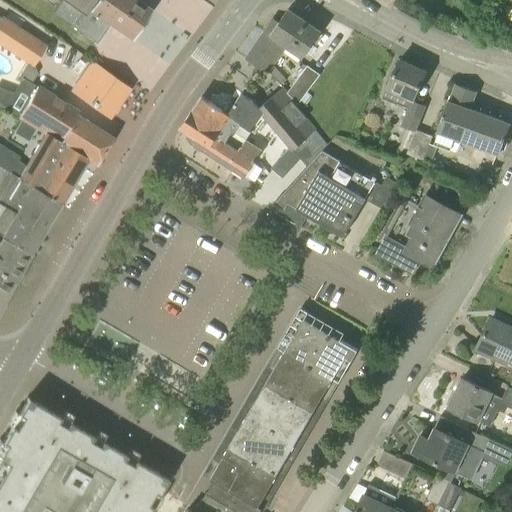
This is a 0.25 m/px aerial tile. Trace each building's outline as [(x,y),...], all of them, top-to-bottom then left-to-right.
[(131,37),(151,9),(138,0),(60,0),(53,12),(97,43),(110,23),(131,37)] [(323,26),(290,4),(279,21),(273,17),(246,57),(268,73),(269,72),(280,84),(286,79),(274,64),(286,47),(302,58),(323,26)] [(34,65),(46,46),(2,19),(0,22),(0,44),(28,61),(34,65)] [(401,125),(415,131),(416,128),(425,104),(413,99),(425,69),(399,58),(386,88),(387,88),(383,97),(407,109),(401,125)] [(109,115),(128,88),(91,60),(71,88),(109,115)] [(59,140),(75,115),(79,108),(37,82),(35,85),(32,83),(38,74),(34,65),(28,61),(18,75),(23,77),(3,105),(18,113),(16,116),(43,132),(59,140)] [(297,104),(320,75),(307,65),(287,92),(297,104)] [(469,108),(475,90),(456,82),(450,99),(448,98),(436,130),(468,141),(478,111),(469,108)] [(305,165),(326,141),(282,88),(258,107),(261,114),(265,118),(265,119),(289,148),(271,168),(282,178),(300,159),(305,165)] [(217,158),(253,102),(253,101),(253,100),(241,92),(233,104),(223,110),(199,146),(217,158)] [(223,110),(202,95),(192,109),(181,126),(194,135),(190,140),(199,146),(223,110)] [(258,108),(253,102),(217,158),(228,165),(246,139),(238,137),(245,126),(255,133),(265,119),(265,118),(261,114),(258,107),(258,108)] [(499,153),(510,123),(478,111),(468,141),(499,153)] [(75,115),(59,140),(86,157),(87,156),(95,161),(110,138),(75,115)] [(415,131),(406,153),(423,160),(432,135),(416,128),(415,131)] [(0,168),(8,173),(59,202),(86,157),(59,140),(43,132),(27,159),(0,143),(0,168)] [(245,176),(262,149),(246,139),(228,165),(245,176)] [(311,216),(343,162),(323,150),(328,143),(326,141),(305,165),(307,167),(273,204),(282,210),(288,202),(296,206),(311,216)] [(327,225),(359,171),(343,162),(311,216),(327,225)] [(489,185),(494,172),(482,167),(477,180),(489,185)] [(43,229),(59,202),(8,173),(0,168),(0,203),(4,206),(43,229)] [(343,235),(351,221),(375,180),(359,171),(327,225),(343,235)] [(382,208),(399,180),(387,173),(371,201),(382,208)] [(439,253),(446,240),(442,238),(454,210),(423,193),(417,205),(408,223),(411,224),(405,234),(439,253)] [(43,229),(4,206),(0,211),(0,232),(30,251),(43,229)] [(0,268),(17,277),(30,251),(0,232),(0,268)] [(439,253),(405,234),(400,244),(386,236),(377,252),(408,270),(415,257),(432,266),(439,253)] [(17,277),(0,268),(0,303),(2,304),(17,277)] [(303,317),(289,342),(317,358),(321,351),(331,333),(320,327),(303,317)] [(511,327),(490,317),(475,350),(506,365),(508,361),(511,363),(511,327)] [(347,367),(357,348),(331,333),(321,351),(347,367)] [(303,382),(317,358),(289,342),(275,366),(303,382)] [(339,380),(347,367),(321,351),(317,358),(303,382),(317,390),(327,372),(339,380)] [(321,411),(329,397),(317,390),(303,382),(275,366),(247,413),(288,437),(294,427),(307,435),(311,427),(299,420),(308,404),(321,411)] [(329,397),(339,380),(327,372),(317,390),(329,397)] [(489,426),(497,409),(487,404),(492,392),(462,377),(448,406),(489,426)] [(502,397),(500,402),(507,405),(511,407),(511,387),(508,385),(502,397)] [(0,511),(144,511),(148,507),(164,477),(164,476),(131,457),(128,462),(120,457),(123,452),(101,440),(97,448),(88,443),(93,435),(68,421),(65,426),(57,421),(60,416),(27,397),(16,415),(8,429),(0,443),(0,511)] [(311,427),(321,411),(308,404),(299,420),(311,427)] [(286,454),(280,451),(288,437),(247,413),(220,460),(250,477),(260,460),(285,473),(297,452),(290,447),(286,454)] [(511,450),(460,425),(456,433),(434,423),(429,434),(420,430),(410,449),(471,479),(482,457),(506,469),(511,454),(511,450)] [(297,452),(307,435),(294,427),(288,437),(280,451),(286,454),(290,447),(297,452)] [(405,478),(412,464),(384,450),(377,464),(405,478)] [(267,487),(250,477),(220,460),(212,474),(259,502),(267,487)] [(275,491),(285,473),(260,460),(250,477),(267,487),(275,491)] [(266,506),(259,502),(212,474),(210,477),(215,481),(192,510),(188,508),(185,511),(258,511),(262,508),(264,509),(266,506)] [(439,504),(450,482),(441,478),(437,476),(426,498),(439,504)] [(448,511),(461,487),(450,482),(439,504),(434,511),(448,511)] [(393,506),(396,497),(369,484),(355,511),(389,511),(392,506),(393,506)] [(266,506),(272,495),(275,491),(267,487),(259,502),(266,506)]
